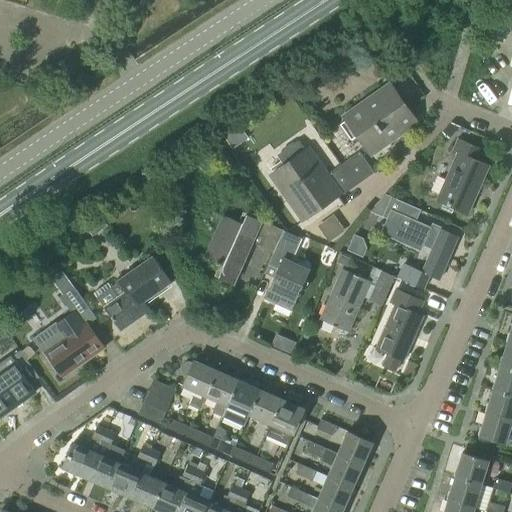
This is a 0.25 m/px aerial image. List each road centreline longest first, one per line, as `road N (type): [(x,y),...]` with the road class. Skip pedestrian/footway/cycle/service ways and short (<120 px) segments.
road 1 (residential): [(417,424),(207,335),(184,333),(165,338),(0,463)]
road 2 (primary): [(0,216),(325,0)]
road 3 (unclassified): [(0,173),(262,0)]
road 4 (residential): [(417,424),(511,206)]
road 5 (unclassified): [(511,134),(453,108),(361,201)]
